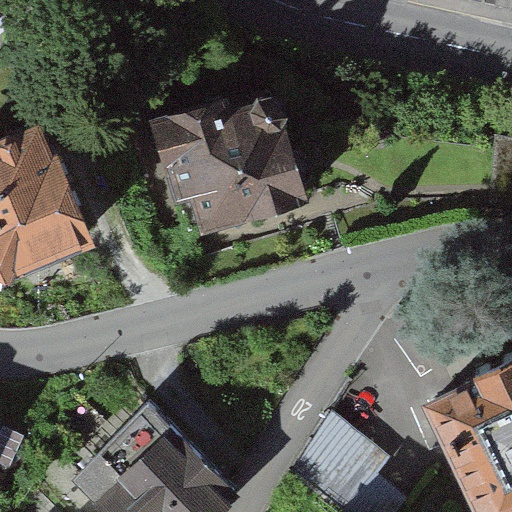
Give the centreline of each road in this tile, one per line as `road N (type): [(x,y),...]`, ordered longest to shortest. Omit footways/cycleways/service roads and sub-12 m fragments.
road 1 (residential): [(0,356),(38,356),(370,266)]
road 2 (residential): [(370,266),(366,312),(249,511)]
road 3 (tertiary): [(511,59),(269,0)]
road 4 (residential): [(370,266),(511,244)]
